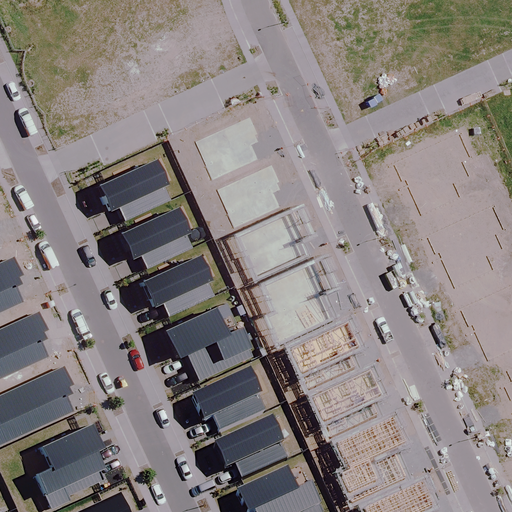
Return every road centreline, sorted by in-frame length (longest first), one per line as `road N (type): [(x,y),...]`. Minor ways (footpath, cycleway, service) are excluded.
road 1 (residential): [(493,511),(321,152)]
road 2 (residential): [(33,177),(184,511)]
road 3 (residential): [(33,177),(282,66)]
road 4 (residential): [(321,152),(511,63)]
